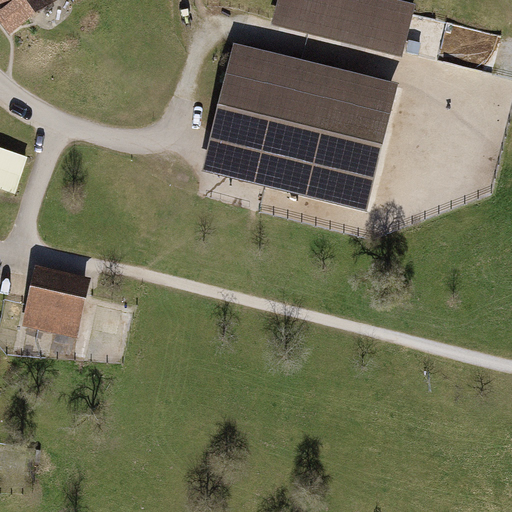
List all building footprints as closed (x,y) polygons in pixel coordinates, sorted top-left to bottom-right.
[(54,6),(49,0),(0,0),(0,22),(12,38),(54,6)] [(413,4),(397,0),(273,0),(267,24),(400,56),(413,4)] [(393,83),(230,42),(199,166),(362,207),(393,83)] [(25,155),(0,146),(0,190),(12,194),(25,155)] [(92,290),(36,278),(24,330),(80,342),(92,290)]
